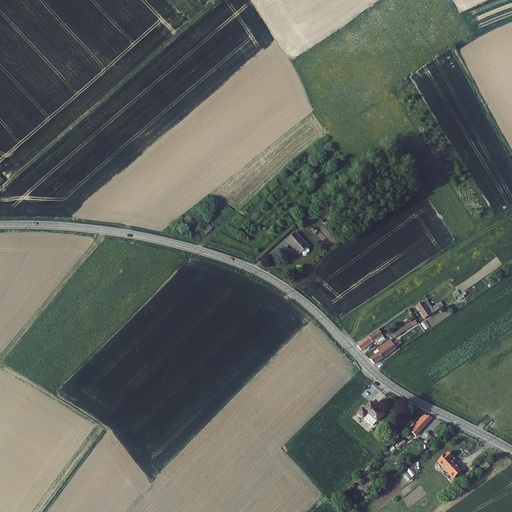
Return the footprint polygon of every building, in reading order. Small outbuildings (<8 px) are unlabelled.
[(288,236),(300,251),(302,249),(304,251),(306,252),(310,249),(310,247),(308,245),(310,243),(297,228),(288,236)] [(419,298),(427,310),(440,301),(438,298),(430,303),(424,294),(419,298)] [(404,327),(406,332),(418,325),(415,320),(404,327)] [(377,332),(379,336),(390,329),(388,326),(384,328),(380,322),(357,337),(361,343),(377,332)] [(368,351),(373,356),(396,341),(395,340),(401,336),(399,333),(393,337),(391,334),(378,343),(379,344),(368,351)] [(364,402),(359,407),(365,412),(366,411),(370,414),(374,410),(380,415),(387,407),(373,395),(365,403),(364,402)] [(406,411),(401,417),(407,422),(412,417),(406,411)] [(409,432),(412,437),(433,419),(424,415),(414,424),(416,426),(409,432)] [(430,435),(427,431),(422,436),(425,440),(430,435)] [(404,436),(397,443),(399,445),(406,438),(404,436)] [(454,453),(449,448),(440,456),(455,473),(463,466),(452,454),(454,453)] [(480,466),(483,471),(490,467),(487,462),(480,466)]
